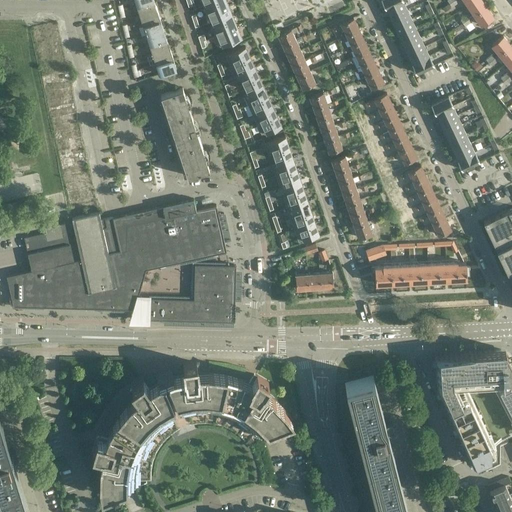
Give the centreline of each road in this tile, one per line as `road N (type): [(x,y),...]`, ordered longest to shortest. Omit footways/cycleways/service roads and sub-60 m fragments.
road 1 (residential): [(240,0),(303,126),(372,337)]
road 2 (residential): [(511,315),(365,0)]
road 3 (residential): [(253,343),(251,252),(233,189),(141,203)]
road 4 (residential): [(50,335),(49,386),(88,511)]
road 5 (secondary): [(344,509),(319,419),(314,340)]
road 6 (residential): [(462,475),(404,336)]
road 7 (residential): [(322,511),(258,491),(187,511)]
road 8 (residential): [(46,511),(13,400),(0,391)]
road 9 (residential): [(419,497),(387,377)]
road 10 (secondary): [(50,335),(173,340)]
